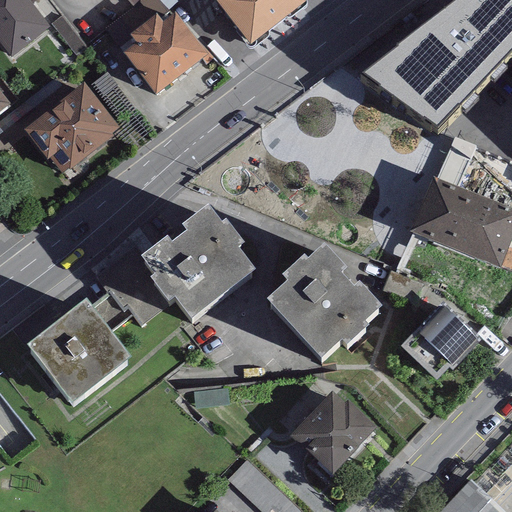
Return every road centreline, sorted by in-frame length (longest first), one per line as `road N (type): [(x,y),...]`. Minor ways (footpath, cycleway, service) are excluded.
road 1 (primary): [(367,0),(22,277)]
road 2 (tertiary): [(511,371),(377,511)]
